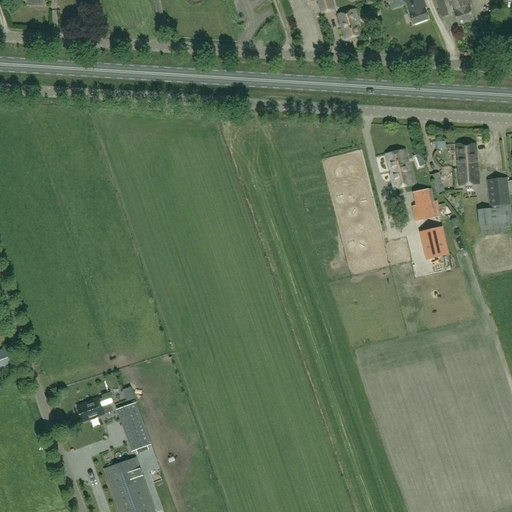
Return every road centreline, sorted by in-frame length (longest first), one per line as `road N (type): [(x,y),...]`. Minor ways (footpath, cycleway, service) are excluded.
road 1 (primary): [(511,95),(0,64)]
road 2 (unclassified): [(511,68),(0,38)]
road 3 (unclassified): [(511,120),(0,90)]
road 4 (unclassified): [(82,511),(0,286)]
